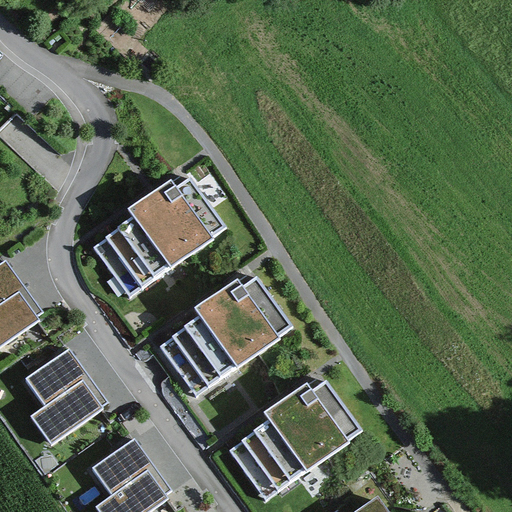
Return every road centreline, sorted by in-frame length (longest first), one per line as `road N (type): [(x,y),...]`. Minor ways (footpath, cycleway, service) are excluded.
road 1 (residential): [(461,511),(199,132),(166,101),(87,76),(62,77)]
road 2 (residential): [(230,511),(73,292),(63,242),(102,133),(94,106),(62,77)]
